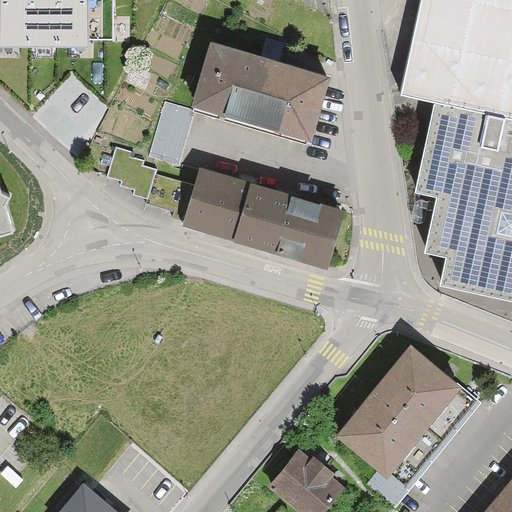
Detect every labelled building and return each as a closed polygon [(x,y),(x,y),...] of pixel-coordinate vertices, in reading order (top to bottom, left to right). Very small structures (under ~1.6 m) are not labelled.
[(0,0),(0,44),(87,46),(87,40),(114,40),(114,0),(0,0)] [(511,0),(420,0),(400,92),(433,100),(417,188),(438,192),(426,248),(447,255),(443,282),(511,297),(511,0)] [(323,76),(212,46),(194,111),(306,141),(323,76)] [(130,149),(116,145),(107,175),(120,179),(119,184),(134,188),(132,196),(175,208),(173,217),(328,260),(342,210),(197,170),(193,185),(156,174),(158,169),(142,164),(144,158),(129,154),(130,149)] [(0,236),(2,236),(22,229),(12,203),(16,195),(6,190),(0,173),(0,236)] [(464,390),(410,347),(338,437),(392,480),(464,390)] [(298,453),(268,487),(296,511),(329,511),(346,492),(333,481),(341,472),(318,453),(310,463),(298,453)] [(511,511),(511,478),(482,511),(511,511)] [(131,511),(91,479),(64,511),(131,511)]
